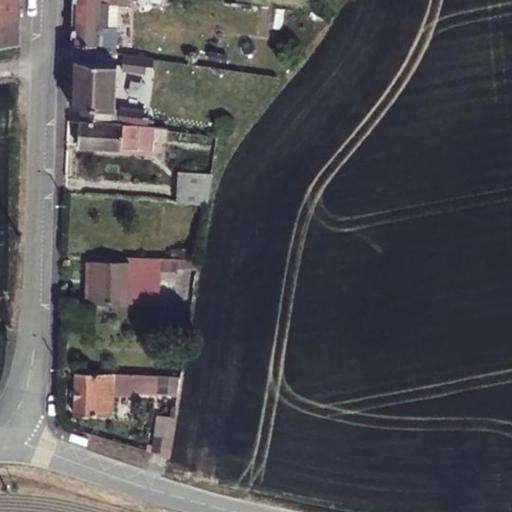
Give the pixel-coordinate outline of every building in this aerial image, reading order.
[(0,0),(0,19),(21,16),(21,0),(0,0)] [(73,0),(72,43),(103,44),(103,54),(123,56),(126,2),(139,3),(139,0),(73,0)] [(0,49),(19,46),(21,16),(0,19),(0,49)] [(151,58),(123,56),(123,66),(151,68),(151,58)] [(115,61),(71,58),(70,86),(113,88),(115,61)] [(112,108),(113,88),(70,86),(69,106),(82,106),(112,108)] [(82,106),(81,126),(111,128),(112,108),(82,106)] [(111,128),(81,126),(79,152),(135,155),(135,149),(150,149),(151,142),(161,143),(162,130),(111,128)] [(179,211),(214,212),(215,182),(180,180),(179,211)] [(171,271),(134,270),(134,280),(170,281),(171,271)] [(127,278),(94,277),(93,317),(155,320),(156,302),(127,301),(127,278)] [(188,401),(191,379),(85,377),(85,420),(121,420),(121,400),(188,401)] [(169,456),(174,419),(160,417),(156,451),(169,456)]
